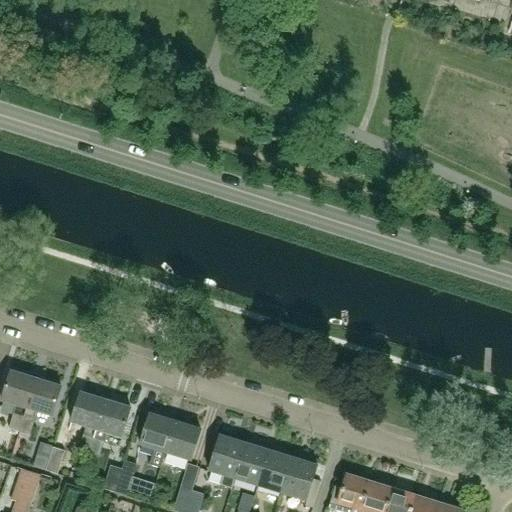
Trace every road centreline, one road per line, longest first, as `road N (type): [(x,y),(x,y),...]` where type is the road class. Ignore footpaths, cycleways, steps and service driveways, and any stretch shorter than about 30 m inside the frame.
road 1 (primary): [(511,277),(0,115)]
road 2 (unclassified): [(508,481),(0,325)]
